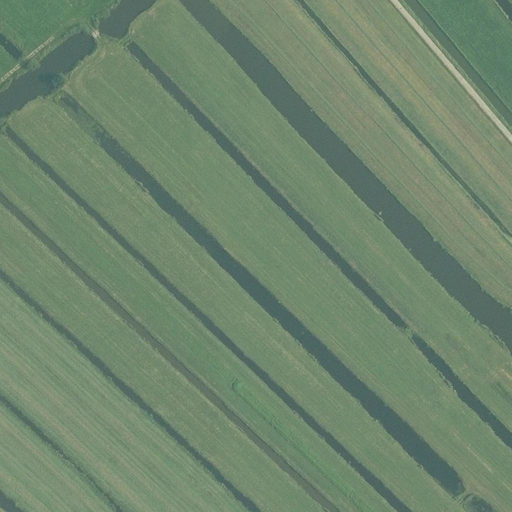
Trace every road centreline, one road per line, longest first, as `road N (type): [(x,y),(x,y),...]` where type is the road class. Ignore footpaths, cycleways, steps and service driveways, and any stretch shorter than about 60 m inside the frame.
road 1 (track): [(474,486),(74,91),(78,75),(105,55),(90,28)]
road 2 (track): [(511,139),(392,0)]
road 3 (track): [(0,84),(84,19),(93,0)]
